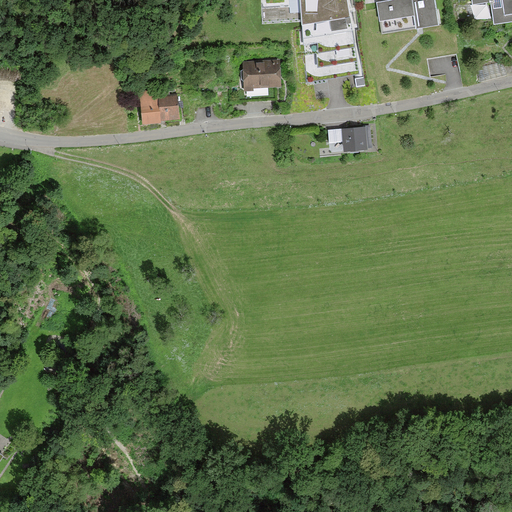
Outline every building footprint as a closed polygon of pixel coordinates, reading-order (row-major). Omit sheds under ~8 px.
[(347,0),(261,0),(263,24),(301,21),(307,80),(360,72),(347,0)] [(389,0),(377,2),(382,34),(439,25),(434,0),(389,0)] [(511,0),(472,0),(473,4),(491,2),(495,24),(511,21),(511,0)] [(242,61),(244,92),(255,91),(255,88),(282,87),(280,59),(242,61)] [(161,121),(159,96),(158,88),(139,90),(143,125),(162,123),(161,121)] [(177,94),(159,96),(161,121),(179,119),(177,94)] [(329,143),(344,141),(345,151),(367,149),(367,146),(371,146),(370,127),(328,131),(329,143)]
